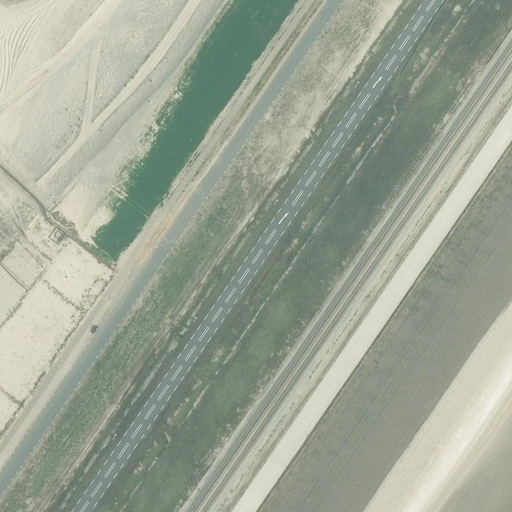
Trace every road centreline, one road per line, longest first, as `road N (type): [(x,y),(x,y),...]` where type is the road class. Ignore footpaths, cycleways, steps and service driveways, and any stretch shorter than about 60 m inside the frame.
road 1 (secondary): [(435,0),(81,511)]
road 2 (unclassified): [(336,0),(0,486)]
road 3 (unclassified): [(287,511),(511,187)]
